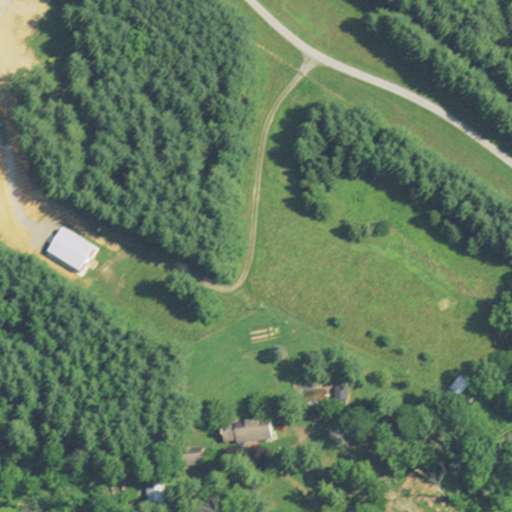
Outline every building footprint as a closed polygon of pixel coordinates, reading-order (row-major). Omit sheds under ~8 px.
[(91,275),(104,250),(71,233),(58,258),(91,275)] [(461,389),(470,398),(480,386),(471,378),(461,389)] [(344,403),(357,403),(357,390),(344,390),(344,403)] [(270,431),(270,420),(227,421),(228,445),(281,443),(281,431),(270,431)] [(150,511),(167,511),(168,482),(150,482),(150,511)]
